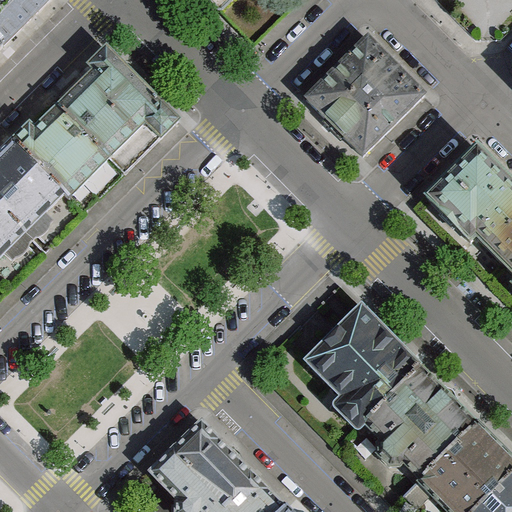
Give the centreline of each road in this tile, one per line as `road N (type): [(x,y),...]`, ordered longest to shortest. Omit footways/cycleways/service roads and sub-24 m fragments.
road 1 (residential): [(241,108),(0,350)]
road 2 (residential): [(354,220),(511,382)]
road 3 (residential): [(206,370),(354,220)]
road 4 (residential): [(64,511),(206,370)]
road 5 (residential): [(343,511),(206,370)]
road 6 (residential): [(354,220),(478,100)]
road 7 (residential): [(359,0),(241,108)]
road 8 (residential): [(241,108),(354,220)]
road 9 (residential): [(133,0),(241,108)]
road 10 (residential): [(107,0),(0,105)]
road 11 (residential): [(478,100),(382,0)]
